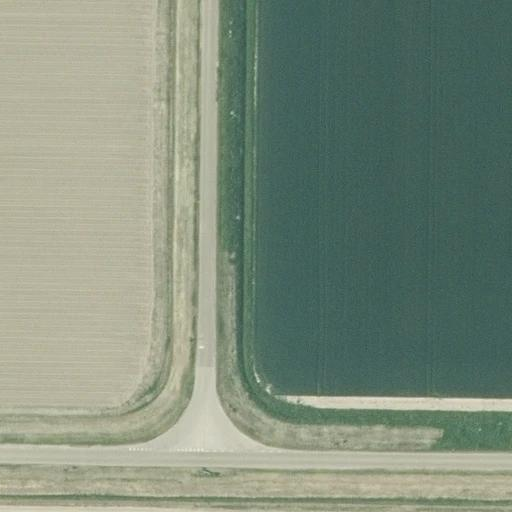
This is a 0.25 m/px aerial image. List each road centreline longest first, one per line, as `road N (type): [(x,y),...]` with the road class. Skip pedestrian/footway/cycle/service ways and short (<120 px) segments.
road 1 (unclassified): [(202,460),(208,0)]
road 2 (unclassified): [(511,463),(202,460)]
road 3 (unclassified): [(202,460),(0,457)]
